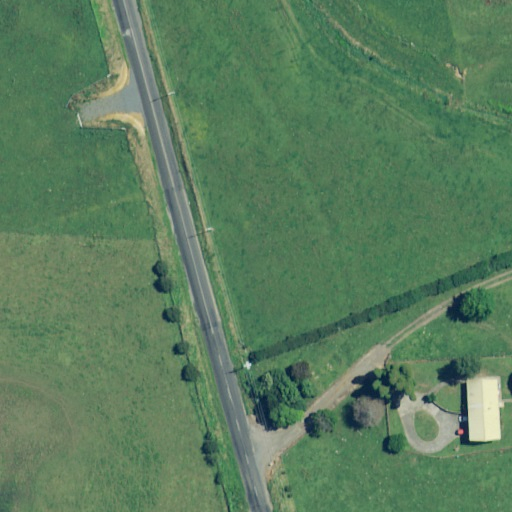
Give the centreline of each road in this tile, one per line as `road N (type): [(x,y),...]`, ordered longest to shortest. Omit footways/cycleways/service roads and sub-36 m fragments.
road 1 (unclassified): [(121,0),(265,511)]
road 2 (track): [(511,271),(371,351),(249,454)]
